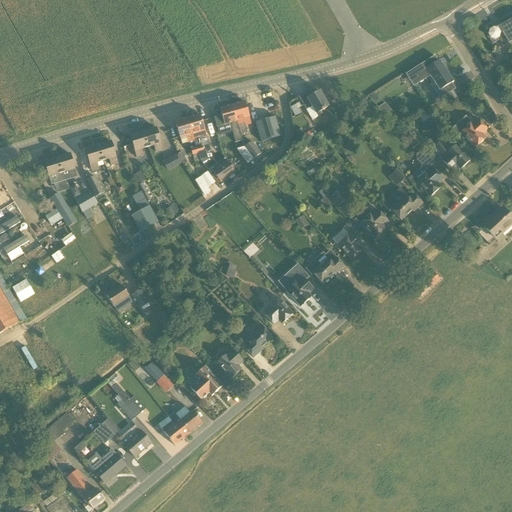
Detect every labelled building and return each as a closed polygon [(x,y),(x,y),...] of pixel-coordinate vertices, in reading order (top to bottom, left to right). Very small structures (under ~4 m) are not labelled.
[(511,41),(511,19),(499,27),(499,28),(498,29),(490,27),(489,30),(485,33),(492,44),(505,37),(509,43),(511,41)] [(441,62),(439,64),(436,59),(407,77),(415,90),(431,79),(441,94),(443,92),(446,98),(444,99),(445,100),(449,97),(454,94),(457,92),(453,86),(455,85),(441,62)] [(316,114),(329,107),(320,92),(308,99),(305,94),(298,97),(306,110),(312,107),(316,114)] [(453,103),(457,100),(454,94),(449,97),(453,103)] [(239,128),(241,134),(241,135),(247,133),(245,126),(251,125),(245,103),(232,106),(239,128)] [(220,110),(224,125),(226,132),(239,128),(232,106),(220,110)] [(491,125),(491,126),(498,120),(494,114),(488,120),(492,125),(491,125)] [(200,116),(188,119),(192,134),(194,141),(207,138),(200,116)] [(280,137),(275,117),(255,123),(261,143),(280,137)] [(189,143),(194,141),(192,134),(188,119),(175,123),(179,134),(180,139),(187,137),(189,143)] [(472,123),(466,128),(462,124),(458,124),(451,131),(456,137),(461,133),(475,149),(486,138),(483,135),(488,131),(477,119),(472,124),(472,123)] [(156,129),(143,133),(148,148),(155,146),(156,152),(163,151),(156,129)] [(148,148),(143,133),(130,137),(137,158),(144,156),(142,150),(148,148)] [(241,135),(241,134),(235,136),(240,155),(247,164),(254,159),(245,147),(241,135)] [(111,142),(98,146),(103,162),(110,160),(112,166),(118,165),(111,142)] [(251,142),(245,147),(254,159),(261,154),(251,142)] [(457,145),(451,150),(446,145),(444,144),(443,144),(441,144),(439,145),(438,146),(437,147),(436,149),(436,151),(436,152),(436,154),(441,160),(452,172),(457,167),(460,171),(471,160),(457,145)] [(201,145),(196,147),(198,155),(204,153),(201,145)] [(103,162),(98,146),(85,150),(92,172),(99,169),(97,164),(103,162)] [(178,154),(182,164),(187,162),(185,157),(186,157),(183,151),(178,154)] [(71,178),(77,176),(70,155),(57,159),(62,174),(69,172),(71,178)] [(181,164),(176,155),(168,159),(173,168),(181,164)] [(206,155),(199,157),(200,160),(203,164),(208,160),(206,155)] [(62,174),(57,159),(44,162),(51,185),(58,183),(56,176),(62,174)] [(235,172),(227,161),(212,171),(220,183),(235,172)] [(432,168),(428,172),(422,166),(408,179),(414,186),(417,183),(430,198),(441,187),(438,184),(443,180),(432,168)] [(388,178),(397,187),(405,179),(397,170),(388,178)] [(133,175),(138,184),(144,180),(139,171),(133,175)] [(208,172),(201,177),(209,187),(215,182),(208,172)] [(95,176),(87,181),(95,197),(103,193),(95,176)] [(74,197),(81,194),(75,184),(69,187),(74,197)] [(76,201),(78,204),(82,212),(97,204),(90,192),(76,201)] [(339,205),(345,200),(339,193),(333,198),(339,205)] [(59,194),(51,199),(60,214),(65,221),(72,217),(67,210),(68,209),(59,194)] [(406,196),(397,205),(394,201),(388,207),(401,221),(414,209),(416,211),(423,204),(414,195),(409,199),(406,196)] [(327,209),(333,204),(326,196),(320,201),(327,209)] [(158,223),(149,207),(131,216),(140,232),(158,223)] [(490,246),(496,240),(511,225),(511,219),(502,209),(483,226),(484,228),(478,233),(490,246)] [(359,228),(362,225),(375,240),(386,230),(383,227),(388,222),(377,210),(372,214),(366,219),(364,216),(360,216),(353,222),(359,228)] [(14,211),(0,220),(0,228),(3,232),(20,221),(14,211)] [(55,211),(44,218),(51,227),(62,220),(55,211)] [(301,231),(308,227),(302,217),(296,221),(301,231)] [(353,231),(349,235),(343,230),(332,240),(352,261),(363,251),(360,248),(365,243),(353,231)] [(5,235),(0,237),(0,245),(8,240),(5,235)] [(29,237),(4,251),(9,261),(35,247),(29,237)] [(62,257),(58,252),(52,257),(56,261),(62,257)] [(311,276),(313,274),(323,285),(336,272),(337,274),(344,268),(335,258),(331,262),(325,256),(318,262),(316,260),(305,269),(311,276)] [(185,262),(180,267),(185,272),(190,266),(185,262)] [(226,268),(223,276),(231,278),(233,270),(226,268)] [(432,271),(410,292),(418,300),(440,280),(432,271)] [(297,282),(286,292),(300,307),(311,297),(309,294),(313,290),(303,278),(297,282)] [(29,279),(13,288),(21,302),(37,293),(29,279)] [(106,296),(117,312),(133,302),(122,286),(106,296)] [(0,333),(20,322),(0,287),(0,333)] [(140,290),(131,295),(140,309),(149,303),(140,290)] [(282,324),(293,314),(279,299),(268,309),(263,314),(274,325),(279,321),(282,324)] [(250,344),(245,348),(253,358),(260,352),(259,350),(272,338),(262,327),(247,341),(250,344)] [(232,350),(216,364),(230,379),(241,369),(238,366),(243,362),(232,350)] [(137,365),(133,360),(127,365),(132,370),(137,365)] [(223,386),(205,366),(194,377),(198,382),(190,389),(201,401),(209,394),(212,396),(223,386)] [(164,376),(156,383),(167,393),(174,386),(164,376)] [(118,395),(123,391),(117,384),(112,389),(118,395)] [(141,413),(130,400),(123,391),(118,395),(122,401),(126,405),(136,417),(141,413)] [(136,417),(126,405),(122,401),(117,405),(131,421),(136,417)] [(172,422),(184,438),(202,424),(193,412),(181,421),(176,414),(170,419),(172,422)] [(172,422),(164,428),(161,430),(174,446),(184,438),(172,422)] [(65,434),(61,428),(57,423),(44,434),(38,438),(47,448),(55,442),(65,434)] [(104,424),(94,433),(104,445),(115,436),(104,424)] [(136,426),(119,440),(135,458),(151,444),(136,426)] [(47,448),(42,452),(49,460),(53,457),(47,448)] [(111,450),(107,454),(100,460),(95,454),(86,462),(105,484),(111,478),(110,477),(112,475),(114,476),(125,466),(116,455),(111,450)] [(77,470),(69,476),(67,478),(83,499),(88,506),(89,505),(93,510),(105,500),(96,489),(93,491),(77,470)] [(41,479),(31,486),(38,496),(48,489),(41,479)] [(70,503),(61,490),(43,503),(49,511),(71,511),(67,505),(70,503)] [(37,511),(39,511),(33,502),(17,511),(37,511)]
